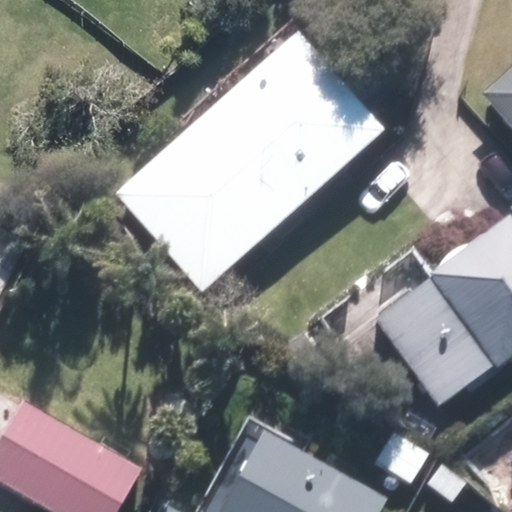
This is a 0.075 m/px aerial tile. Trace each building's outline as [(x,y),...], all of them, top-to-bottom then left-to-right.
[(374,129),(296,42),(126,193),(204,280),(374,129)] [(511,75),(486,98),(511,127),(511,75)] [(511,340),(511,235),(504,225),(384,319),(443,394),(511,340)] [(116,511),(140,469),(21,403),(0,440),(0,485),(48,511),(116,511)] [(379,511),(387,498),(269,437),(229,511),(379,511)]
